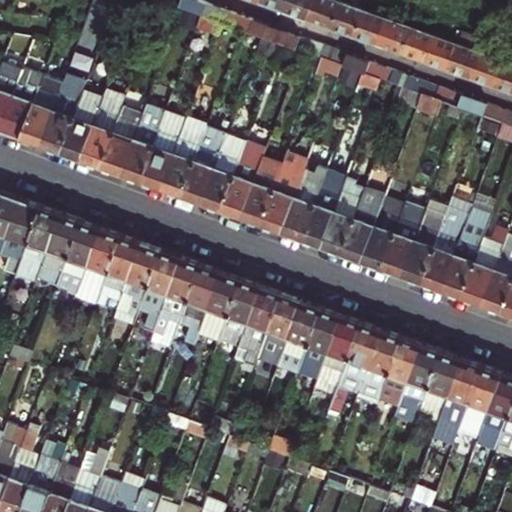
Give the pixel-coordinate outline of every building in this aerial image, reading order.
[(65,0),(62,10),(73,12),(77,0),(65,0)] [(139,0),(120,0),(120,3),(139,11),(143,1),(139,0)] [(161,0),(158,7),(163,8),(181,15),(185,5),(171,0),(161,0)] [(250,7),(262,12),(266,0),(240,0),(240,3),(250,7)] [(273,16),(286,20),(292,0),(266,0),(262,12),(273,16)] [(296,24),(309,29),(317,1),(315,0),(292,0),(286,20),(296,24)] [(158,7),(143,1),(139,11),(160,18),(163,8),(158,7)] [(342,10),(317,1),(309,29),(320,33),(333,37),(342,10)] [(205,23),(208,13),(185,5),(181,15),(182,15),(202,23),(205,23)] [(343,41),(355,45),(365,18),(342,10),(333,37),(343,41)] [(228,32),(232,22),(208,13),(205,23),(222,30),(228,32)] [(367,50),(379,54),(388,26),(379,23),(365,18),(355,45),(367,50)] [(251,40),(255,30),(232,22),(228,32),(243,37),(251,40)] [(222,30),(205,23),(202,23),(199,32),(219,39),(222,30)] [(395,60),(401,62),(412,35),(388,26),(379,54),(395,60)] [(251,40),(264,45),(275,49),(279,39),(255,30),(251,40)] [(431,73),(449,79),(458,52),(412,35),(401,62),(431,73)] [(275,49),(283,51),(296,56),(300,47),(279,39),(275,49)] [(296,56),(303,59),(321,65),(325,56),(313,51),(300,47),(296,56)] [(460,83),(471,87),(481,60),(458,52),(449,79),(460,83)] [(324,66),(343,73),(345,74),(348,64),(325,56),(321,65),(324,66)] [(495,96),(505,68),(491,63),(481,60),(471,87),(479,90),(495,96)] [(368,82),(371,72),(348,64),(345,74),(363,80),(368,82)] [(511,70),(505,68),(495,96),(506,100),(511,102),(511,70)] [(25,77),(5,69),(0,83),(0,137),(2,139),(21,90),(24,81),(25,77)] [(368,82),(384,88),(390,90),(394,80),(371,72),(368,82)] [(390,90),(406,95),(414,98),(417,88),(394,80),(390,90)] [(21,90),(41,97),(44,88),(24,81),(21,90)] [(68,83),(65,91),(42,153),(55,157),(63,161),(85,100),(88,90),(68,83)] [(41,97),(23,146),(35,150),(42,153),(65,91),(46,85),(44,88),(41,97)] [(438,107),(442,97),(417,88),(414,98),(426,103),(438,107)] [(23,146),(41,97),(21,90),(2,139),(13,142),(23,146)] [(438,107),(446,110),(461,115),(464,105),(442,97),(438,107)] [(107,99),(104,107),(83,168),(95,172),(104,175),(125,115),(128,107),(107,99)] [(83,168),(104,107),(85,100),(63,161),(75,165),(83,168)] [(438,107),(426,103),(421,117),(440,124),(446,110),(438,107)] [(461,115),(464,116),(485,124),(488,113),(464,105),(461,115)] [(134,186),(143,189),(168,118),(148,110),(144,121),(123,182),(134,186)] [(485,124),(504,131),(507,132),(510,122),(501,118),(488,113),(485,124)] [(144,121),(125,115),(104,175),(113,179),(123,182),(144,121)] [(163,196),(188,125),(168,118),(143,189),(152,193),(163,196)] [(189,122),(188,125),(163,196),(176,201),(184,204),(210,130),(189,122)] [(203,211),(230,137),(221,134),(223,128),(212,123),(210,130),(184,204),(195,208),(203,211)] [(230,137),(203,211),(214,215),(223,218),(249,144),(230,137)] [(270,152),(249,144),(223,218),(235,223),(243,225),(264,168),(270,152)] [(436,295),(445,298),(479,202),(491,167),(472,160),(445,236),(442,244),(425,291),(436,295)] [(264,168),(243,225),(255,230),(263,233),(284,175),(264,168)] [(286,171),(284,175),(263,233),(275,237),(283,240),(305,178),(286,171)] [(318,176),(316,182),(305,178),(283,240),(299,245),(304,247),(328,179),(318,176)] [(317,252),(324,254),(348,187),(328,179),(304,247),(317,252)] [(348,187),(324,254),(338,260),(346,263),(368,200),(354,195),(356,190),(348,187)] [(358,267),(365,269),(388,208),(368,200),(346,263),(358,267)] [(0,264),(3,265),(25,209),(15,205),(2,201),(0,206),(0,264)] [(479,202),(445,298),(458,303),(465,306),(482,257),(471,253),(474,245),(488,206),(479,202)] [(388,208),(365,269),(378,274),(385,277),(407,215),(388,208)] [(0,279),(17,286),(19,279),(43,216),(34,212),(25,209),(3,265),(0,273),(0,279)] [(409,212),(407,215),(385,277),(397,281),(405,284),(422,237),(425,229),(428,219),(409,212)] [(41,287),(41,286),(64,223),(57,221),(43,216),(19,279),(41,287)] [(61,293),(62,290),(66,279),(84,231),(75,227),(64,223),(41,286),(61,293)] [(445,236),(425,229),(422,237),(442,244),(445,236)] [(66,279),(87,287),(105,238),(97,235),(84,231),(66,279)] [(425,291),(442,244),(422,237),(405,284),(416,288),(425,291)] [(117,243),(105,238),(87,287),(107,294),(125,245),(117,243)] [(493,261),(482,257),(465,306),(475,309),(485,313),(510,245),(501,241),(496,253),(493,261)] [(125,245),(107,294),(126,301),(144,252),(136,249),(125,245)] [(482,257),(485,249),(474,245),(471,253),(482,257)] [(511,245),(510,245),(485,313),(495,317),(504,320),(511,298),(511,245)] [(496,253),(485,249),(482,257),(493,261),(496,253)] [(158,257),(144,252),(126,301),(146,308),(164,259),(158,257)] [(146,308),(167,316),(185,267),(177,264),(164,259),(146,308)] [(176,319),(187,324),(205,274),(199,272),(185,267),(167,316),(165,320),(157,342),(166,346),(171,331),(176,319)] [(203,341),(207,330),(224,281),(219,279),(205,274),(187,324),(183,332),(195,337),(190,351),(198,354),(203,341)] [(66,279),(62,290),(83,298),(87,287),(66,279)] [(207,330),(227,338),(245,288),(236,285),(224,281),(207,330)] [(87,287),(83,298),(102,306),(107,294),(87,287)] [(227,338),(247,345),(265,295),(257,292),(245,288),(227,338)] [(107,294),(102,306),(122,313),(126,301),(107,294)] [(265,295),(247,345),(267,352),(285,302),(277,299),(265,295)] [(126,301),(122,313),(142,321),(146,308),(126,301)] [(298,307),(285,302),(267,352),(287,360),(305,309),(298,307)] [(167,316),(146,308),(142,321),(154,325),(157,317),(165,320),(167,316)] [(317,314),(305,309),(287,360),(307,367),(325,317),(317,314)] [(165,320),(157,317),(154,325),(149,339),(157,342),(165,320)] [(339,322),(325,317),(307,367),(327,375),(346,324),(339,322)] [(182,335),(183,332),(187,324),(176,319),(171,331),(182,335)] [(337,410),(344,393),(366,332),(359,329),(346,324),(327,375),(325,382),(317,403),(337,410)] [(227,338),(207,330),(203,341),(223,348),(224,347),(227,338)] [(364,395),(367,388),(385,338),(378,336),(366,332),(344,393),(337,410),(344,413),(351,394),(363,399),(364,395)] [(247,345),(227,338),(224,347),(244,354),(244,352),(247,345)] [(367,388),(387,395),(405,346),(396,342),(385,338),(367,388)] [(264,360),(267,352),(247,345),(244,352),(256,357),(264,360)] [(405,346),(387,395),(407,402),(409,396),(425,353),(418,350),(405,346)] [(287,360),(267,352),(264,360),(284,367),(287,360)] [(425,353),(409,396),(407,402),(404,410),(396,432),(416,439),(424,417),(427,410),(445,360),(437,357),(425,353)] [(259,375),(264,360),(256,357),(250,372),(259,375)] [(284,367),(281,374),(301,382),(304,374),(307,367),(287,360),(284,367)] [(445,360),(427,410),(447,417),(465,367),(457,365),(445,360)] [(325,382),(327,375),(307,367),(304,374),(325,382)] [(477,372),(465,367),(447,417),(445,424),(435,451),(455,458),(455,457),(486,375),(477,372)] [(485,439),(487,431),(505,382),(496,379),(486,375),(455,457),(475,465),(483,444),(485,439)] [(487,431),(506,438),(511,422),(511,384),(505,382),(487,431)] [(367,388),(364,395),(384,403),(387,395),(367,388)] [(404,410),(407,402),(387,395),(384,403),(404,410)] [(427,410),(424,417),(445,424),(447,417),(427,410)] [(170,424),(156,419),(153,427),(167,432),(170,424)] [(216,429),(197,421),(193,432),(213,439),(216,429)] [(190,441),(193,432),(173,424),(169,433),(190,441)] [(506,438),(487,431),(485,439),(504,446),(506,438)] [(210,447),(213,439),(193,432),(190,441),(189,443),(209,450),(210,447)] [(16,465),(22,467),(30,444),(10,437),(4,453),(14,456),(19,458),(16,465)] [(213,439),(210,447),(229,455),(232,446),(213,439)] [(34,464),(42,445),(31,441),(30,444),(22,467),(28,469),(30,463),(34,464)] [(232,446),(229,455),(249,462),(252,454),(232,446)] [(0,463),(0,466),(19,474),(22,467),(16,465),(19,458),(14,456),(4,453),(0,463)] [(22,467),(19,474),(38,481),(43,467),(34,464),(30,463),(28,469),(22,467)] [(94,511),(103,489),(112,466),(104,463),(96,485),(84,481),(83,486),(79,496),(73,511),(94,511)] [(0,511),(5,511),(19,474),(0,466),(0,511)] [(43,467),(38,481),(58,488),(60,481),(55,479),(58,472),(43,467)] [(27,511),(38,481),(19,474),(5,511),(27,511)] [(60,481),(67,484),(68,480),(70,477),(63,474),(60,481)] [(332,483),(313,476),(310,484),(329,491),(332,483)] [(67,484),(60,481),(58,488),(79,496),(83,486),(68,480),(67,484)] [(49,511),(58,488),(38,481),(27,511),(49,511)] [(141,511),(149,491),(129,484),(124,496),(118,511),(141,511)] [(151,486),(149,491),(141,511),(153,511),(161,490),(151,486)] [(58,488),(49,511),(73,511),(79,496),(58,488)] [(118,511),(124,496),(103,489),(94,511),(118,511)] [(163,511),(170,494),(161,490),(153,511),(163,511)] [(176,511),(182,498),(170,494),(163,511),(176,511)] [(176,511),(185,511),(190,501),(182,498),(176,511)] [(434,511),(437,506),(417,499),(412,511),(434,511)] [(208,511),(210,508),(190,501),(185,511),(208,511)]
